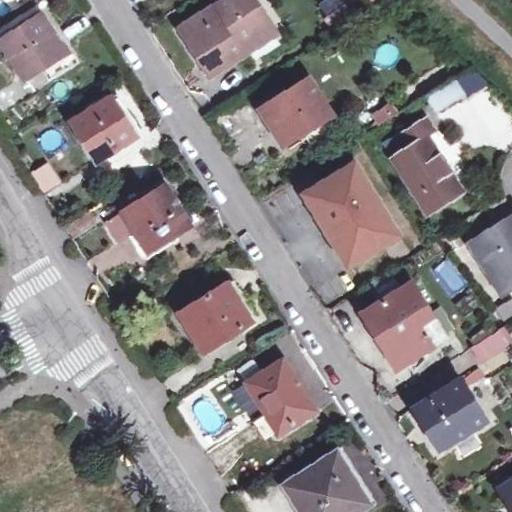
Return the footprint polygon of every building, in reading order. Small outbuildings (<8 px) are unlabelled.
[(338,0),(325,0),(318,6),(326,16),(342,4),(338,0)] [(65,51),(43,15),(2,39),(25,76),(65,51)] [(212,37),(199,17),(181,28),(194,49),(212,37)] [(333,114),(310,77),(260,108),(284,145),(333,114)] [(458,93),(449,79),(424,95),(434,110),(458,93)] [(136,136),(112,96),(73,120),(98,159),(136,136)] [(372,109),(375,125),(397,121),(394,105),(372,109)] [(392,157),(425,212),(460,191),(426,137),(433,133),(425,119),(399,135),(407,148),(392,157)] [(31,173),(46,196),(62,184),(47,162),(31,173)] [(349,277),(408,243),(362,162),(303,196),(349,277)] [(192,225),(169,186),(124,213),(148,252),(192,225)] [(98,219),(92,209),(68,224),(74,234),(98,219)] [(511,213),(468,242),(499,292),(511,284),(511,213)] [(491,310),(502,304),(473,252),(462,258),(491,310)] [(432,270),(450,297),(466,286),(449,259),(432,270)] [(363,312),(396,367),(444,336),(410,283),(363,312)] [(239,305),(224,284),(179,312),(203,352),(252,322),(241,304),(239,305)] [(511,353),(511,339),(502,327),(475,345),(490,367),(511,353)] [(300,386),(284,360),(248,382),(279,433),(312,412),(296,388),(300,386)] [(461,377),(416,406),(443,447),(487,419),(461,377)] [(337,450),(290,479),(311,511),(360,511),(370,506),(337,450)] [(511,479),(499,487),(511,508),(511,479)]
